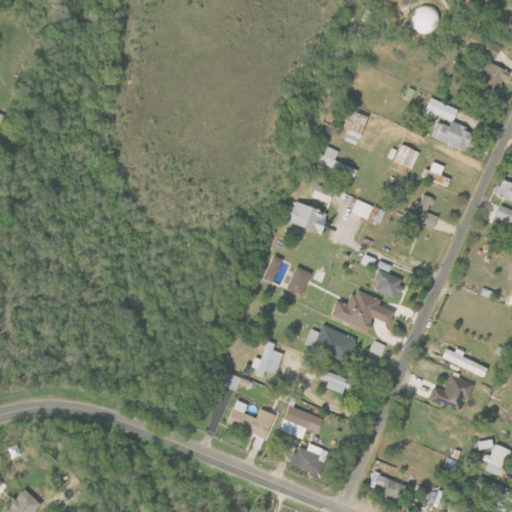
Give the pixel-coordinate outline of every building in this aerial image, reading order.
[(502,46),(474,34),(468,47),(497,59),(502,46)] [(481,86),(499,95),(511,72),(489,60),(480,78),(484,80),(481,86)] [(424,114),(435,120),(438,114),(453,122),(459,111),(431,98),(424,114)] [(346,141),(358,146),(369,117),(352,110),(345,127),(350,129),(346,141)] [(440,117),(432,136),(467,152),(475,133),(440,117)] [(408,175),(419,152),(403,144),(392,168),(408,175)] [(339,151),(326,146),(319,164),(354,177),(357,169),(335,160),(339,151)] [(446,166),(434,162),(431,171),(425,168),(422,178),(448,187),(451,179),(442,175),(446,166)] [(496,194),(511,201),(511,182),(503,178),(496,194)] [(330,203),(334,191),(316,185),(312,197),(330,203)] [(439,216),(429,213),(434,197),(423,194),(421,203),(415,201),(409,220),(435,228),(439,216)] [(373,205),(356,200),(352,214),(369,219),(373,205)] [(287,222),(322,232),(328,212),(293,201),(287,222)] [(386,211),(374,206),(370,216),(381,221),(386,211)] [(511,210),(499,206),(493,226),(511,231),(511,210)] [(373,268),(377,259),(366,254),(363,263),(373,268)] [(274,282),(284,259),(275,255),(265,279),(274,282)] [(376,289),(396,298),(404,280),(389,273),(393,266),(382,261),(374,279),(379,282),(376,289)] [(304,295),(313,272),(296,266),(288,289),(304,295)] [(481,295),(493,299),(495,292),(483,288),(481,295)] [(370,331),(375,318),(391,324),(396,312),(381,305),(383,300),(356,289),(349,305),(338,300),(332,315),(370,331)] [(320,332),(313,329),(306,345),(346,362),(356,338),(323,325),(320,332)] [(284,353),(274,350),(276,343),(268,341),(262,359),(256,356),(251,370),(265,375),(266,372),(277,375),(284,353)] [(382,356),(386,346),(376,341),(371,351),(382,356)] [(489,368),(464,357),(466,352),(458,348),(456,352),(447,348),(442,359),(485,378),(489,368)] [(320,368),(311,365),(307,376),(316,379),(320,368)] [(329,381),(327,388),(346,394),(351,379),(321,370),(319,378),(329,381)] [(236,391),(242,378),(227,372),(222,385),(236,391)] [(472,383),(450,375),(446,390),(434,387),(430,401),(463,412),(472,383)] [(319,433),(324,420),(290,405),(280,430),(303,440),(307,429),(319,433)] [(228,425),(257,436),(253,447),(262,450),(275,414),(261,409),(257,418),(234,409),(228,425)] [(488,463),(485,470),(500,476),(510,449),(494,443),(493,444),(485,440),(478,459),(488,463)] [(307,450),(298,446),(291,466),(320,476),(329,451),(309,444),(307,450)] [(385,495),(404,500),(408,484),(380,476),(378,484),(387,487),(385,495)] [(487,482),(485,498),(508,502),(510,485),(487,482)] [(1,511),(35,511),(42,504),(25,488),(1,511)]
